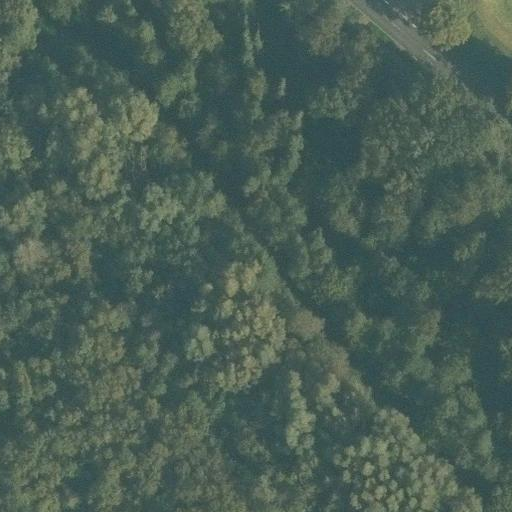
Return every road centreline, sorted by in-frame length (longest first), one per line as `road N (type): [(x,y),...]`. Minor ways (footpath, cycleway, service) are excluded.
road 1 (track): [(462,511),(114,75),(41,32)]
road 2 (tertiary): [(361,0),(511,127)]
